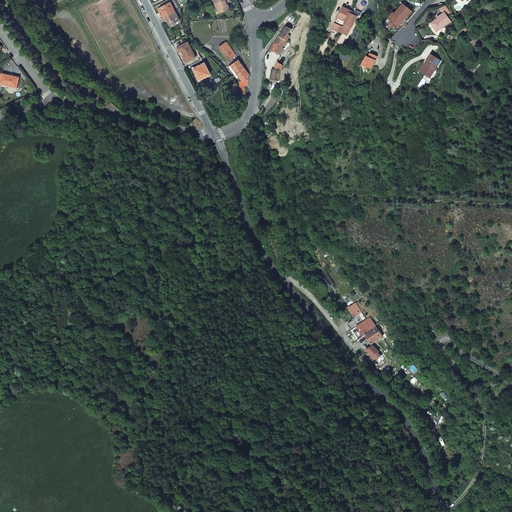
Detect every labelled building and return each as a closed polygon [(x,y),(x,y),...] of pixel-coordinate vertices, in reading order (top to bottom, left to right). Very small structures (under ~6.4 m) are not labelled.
[(218,12),(229,9),(226,3),(230,1),(229,0),(221,0),(214,3),(218,12)] [(174,11),(170,2),(160,6),(163,12),(161,13),(160,14),(161,17),(174,11)] [(406,6),(392,21),(400,28),(414,13),(406,6)] [(344,8),(333,30),(348,37),(352,28),(353,28),(358,17),(351,14),(352,12),(344,8)] [(174,11),(161,17),(163,21),(167,19),(169,25),(179,20),(174,11)] [(439,33),(453,22),(447,14),(441,18),(441,19),(435,23),(435,26),(439,33)] [(291,22),(271,50),(273,50),(280,53),(282,54),(286,48),(284,47),(289,41),(290,41),(293,36),(290,34),(294,29),(292,28),(295,24),(291,22)] [(186,62),(195,57),(188,41),(176,47),(179,51),(181,51),(186,62)] [(248,74),(237,59),(234,61),(232,58),(234,56),(224,42),(217,47),(227,60),(224,63),(238,82),(240,99),(244,99),(243,86),(247,86),(248,74)] [(375,70),(381,57),(374,54),(372,59),(370,58),(367,66),(375,70)] [(429,79),(440,63),(431,57),(425,65),(427,67),(423,73),(426,75),(425,76),(429,79)] [(193,68),(198,79),(209,74),(204,62),(193,68)] [(276,69),(274,79),(282,80),(283,70),(276,69)] [(0,84),(17,89),(19,79),(12,78),(13,77),(8,76),(2,74),(0,84)] [(356,317),(362,313),(356,303),(350,308),(356,317)] [(367,320),(362,313),(356,317),(355,317),(356,320),(349,325),(353,330),(367,320)] [(374,327),(373,326),(376,324),(372,317),(367,320),(353,330),(360,340),(366,335),(375,329),(374,327)] [(375,329),(366,335),(372,343),(383,336),(379,330),(377,331),(375,329)] [(360,340),(353,330),(348,333),(355,343),(360,340)] [(355,343),(348,333),(347,334),(354,344),(355,343)] [(367,350),(373,356),(380,352),(374,345),(367,350)]
